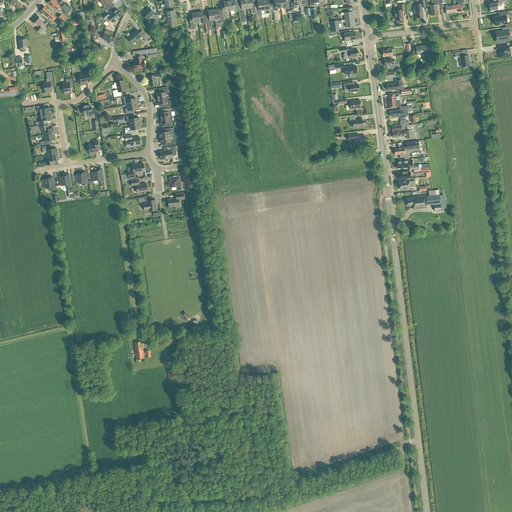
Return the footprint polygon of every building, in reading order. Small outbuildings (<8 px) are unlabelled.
[(17,9),(22,4),(17,0),(8,0),(10,2),(9,2),(12,5),(13,4),(17,9)] [(58,3),(53,0),(49,0),(48,3),(51,5),(50,6),(53,8),(54,8),(55,7),(58,10),(60,7),(57,4),(58,3)] [(113,1),(111,0),(101,0),(106,6),(103,8),(106,12),(111,7),(109,5),(113,1)] [(235,6),(234,0),(233,0),(229,1),(230,11),(231,14),(233,13),(234,12),(239,12),(238,5),(235,6)] [(240,0),(241,5),(238,5),(239,12),(244,11),(244,9),(247,8),(245,0),(240,0)] [(252,3),(251,0),(245,0),(247,8),(250,8),(250,10),(251,10),(252,14),(256,13),(255,7),(255,3),(252,3)] [(262,0),(257,1),(258,7),(255,7),(256,13),(257,16),(261,16),(260,13),(261,12),(261,10),(264,10),(262,0)] [(268,0),(262,0),(264,10),(265,14),(270,13),(270,11),(273,11),(272,5),(272,4),(269,4),(268,0)] [(274,0),(275,4),(272,5),(273,11),(278,10),(277,8),(281,8),(279,0),(274,0)] [(285,0),(279,0),(281,8),(284,7),(284,9),(289,8),(288,2),(285,3),(285,0)] [(293,0),(294,2),(291,2),(291,8),(297,7),(297,5),(299,5),(298,0),(293,0)] [(420,0),(420,4),(414,5),(414,9),(413,9),(414,13),(415,13),(416,18),(423,17),(422,7),(425,6),(424,0),(420,0)] [(430,0),(431,5),(429,5),(431,15),(438,15),(436,4),(439,4),(438,0),(430,0)] [(453,5),(454,12),(462,11),(461,4),(462,4),(461,0),(456,0),(457,5),(453,5)] [(224,1),(224,7),(221,8),(222,14),(223,17),(226,17),(225,13),(227,13),(227,11),(230,11),(229,1),(224,1)] [(494,11),(494,10),(497,9),(497,10),(504,9),(503,3),(501,3),(501,2),(496,3),(489,4),(490,11),(494,11)] [(70,9),(65,3),(62,6),(67,12),(70,9)] [(399,5),(399,10),(394,10),(395,20),(403,19),(402,11),(405,10),(404,4),(399,5)] [(454,12),(453,5),(445,6),(446,13),(454,12)] [(45,6),(40,11),(44,15),(52,22),(57,17),(53,14),(54,14),(45,6)] [(154,13),(149,7),(142,15),(147,20),(151,16),(154,19),(155,19),(155,21),(159,20),(158,14),(155,15),(153,13),(154,13)] [(122,15),(117,9),(109,15),(106,12),(100,18),(101,19),(100,19),(104,23),(106,21),(107,22),(110,20),(112,22),(122,15)] [(219,14),(219,9),(213,10),(215,20),(218,19),(218,21),(223,20),(223,17),(222,14),(219,14)] [(175,17),(174,10),(165,11),(166,16),(163,17),(163,19),(167,19),(166,19),(175,17)] [(206,17),(208,35),(211,34),(210,30),(211,30),(210,26),(212,26),(212,22),(211,20),(215,20),(213,10),(208,11),(209,17),(206,17)] [(203,17),(202,11),(197,12),(198,22),(201,22),(202,24),(205,23),(207,35),(208,35),(206,17),(203,17)] [(353,19),(352,11),(340,13),(340,15),(344,15),(345,19),(345,20),(353,19)] [(509,15),(508,11),(501,12),(502,16),(494,17),(495,25),(507,24),(506,15),(509,15)] [(191,13),(192,19),(189,19),(191,30),(196,29),(195,22),(198,22),(197,12),(191,13)] [(58,18),(63,24),(68,22),(62,14),(58,18)] [(43,21),(37,15),(32,21),(38,26),(35,29),(41,35),(43,33),(44,34),(46,32),(41,27),(42,25),(41,24),(43,21)] [(166,19),(167,19),(167,24),(164,24),(164,26),(176,25),(175,17),(166,19)] [(345,20),(345,19),(341,20),(341,22),(345,22),(346,27),(354,26),(353,19),(345,20)] [(497,42),(509,41),(508,33),(511,32),(511,27),(504,29),(505,32),(496,33),(497,42)] [(139,32),(137,29),(127,37),(132,44),(142,36),(145,39),(148,37),(142,30),(139,32)] [(108,41),(111,36),(108,34),(103,32),(101,38),(106,40),(108,41)] [(356,39),(355,32),(344,33),(345,40),(341,41),(342,44),(346,44),(346,40),(356,39)] [(28,48),(26,39),(18,40),(20,49),(21,49),(21,52),(25,51),(24,49),(28,48)] [(430,44),(423,45),(424,54),(429,53),(429,56),(432,56),(431,51),(430,44)] [(424,54),(423,45),(415,46),(416,55),(422,54),(422,58),(424,57),(424,54)] [(498,52),(499,58),(504,57),(504,56),(510,56),(508,46),(498,47),(499,52),(498,52)] [(348,51),(347,47),(339,48),(339,52),(344,51),(344,54),(343,55),(343,59),(348,59),(349,58),(358,56),(357,49),(348,51)] [(469,65),(468,55),(463,56),(462,52),(455,53),(456,57),(460,57),(461,67),(469,65)] [(142,60),(142,55),(135,56),(135,61),(133,62),(134,69),(145,68),(144,60),(142,60)] [(384,65),(386,65),(387,69),(394,68),(402,67),(402,64),(399,64),(398,64),(396,64),(396,60),(392,61),(392,59),(384,60),(384,65)] [(357,73),(356,65),(344,67),(345,74),(357,73)] [(89,77),(88,70),(85,71),(85,73),(79,74),(79,77),(77,77),(78,82),(80,82),(81,84),(87,83),(86,77),(89,77)] [(47,79),(47,82),(43,83),(44,85),(42,86),(43,90),(45,90),(45,93),(52,92),(51,86),(54,85),(52,71),(47,72),(48,79),(47,79)] [(163,85),(162,77),(160,77),(159,71),(152,72),(152,76),(148,76),(149,86),(156,85),(156,86),(163,85)] [(63,86),(61,86),(62,91),(64,91),(64,93),(71,92),(70,86),(73,86),(72,78),(65,79),(66,83),(63,83),(63,86)] [(396,83),(387,84),(387,90),(403,88),(402,82),(401,78),(395,79),(396,83)] [(125,87),(123,80),(116,82),(118,89),(112,91),(114,97),(121,95),(120,92),(126,90),(125,86),(125,87)] [(358,84),(352,85),(352,82),(343,83),(344,89),(349,89),(350,92),(359,91),(358,84)] [(17,87),(8,88),(9,90),(9,96),(18,95),(17,87)] [(159,89),(159,92),(156,93),(157,98),(166,97),(166,94),(168,94),(167,88),(159,89)] [(394,93),(388,94),(389,108),(395,107),(395,106),(400,106),(399,93),(396,93),(394,94),(394,93)] [(126,105),(137,103),(136,98),(132,99),(131,95),(123,97),(124,103),(126,102),(126,105)] [(166,97),(157,98),(158,104),(161,104),(162,107),(171,105),(170,100),(167,100),(166,97)] [(361,108),(360,100),(349,101),(350,109),(361,108)] [(137,103),(126,105),(127,108),(125,109),(126,114),(134,112),(134,109),(138,109),(137,103)] [(43,105),(37,106),(38,112),(40,112),(41,115),(51,113),(50,107),(44,108),(43,105)] [(94,117),(94,110),(93,108),(90,108),(89,105),(83,105),(83,108),(81,108),(82,113),(84,113),(84,116),(91,115),(91,117),(94,117)] [(159,113),(160,118),(171,116),(170,108),(162,109),(162,112),(159,113)] [(39,121),(40,124),(48,123),(48,120),(52,119),(51,113),(41,115),(42,120),(39,121)] [(140,123),(139,117),(135,118),(135,115),(126,116),(127,122),(129,121),(129,125),(140,123)] [(171,116),(160,118),(161,124),(164,124),(165,127),(173,125),(172,122),(173,122),(172,116),(171,116)] [(362,119),(355,120),(355,117),(349,118),(350,122),(353,122),(353,127),(363,126),(362,119)] [(400,125),(391,125),(392,131),(402,130),(401,129),(405,129),(405,128),(406,128),(405,126),(406,126),(409,125),(409,122),(406,122),(406,120),(400,120),(400,125)] [(140,123),(129,125),(130,127),(125,128),(125,134),(137,132),(137,129),(141,128),(140,123)] [(406,126),(407,130),(392,132),(393,137),(402,136),(406,135),(406,138),(412,137),(411,132),(417,131),(416,124),(409,125),(406,126)] [(54,133),(53,128),(47,129),(47,125),(40,126),(41,130),(43,130),(44,135),(54,133)] [(160,138),(170,136),(169,133),(174,133),(173,127),(162,129),(163,132),(159,133),(160,138)] [(54,133),(44,135),(45,141),(42,141),(43,145),(50,144),(49,140),(55,139),(54,133)] [(357,136),(356,133),(348,134),(348,140),(354,139),(355,144),(365,143),(364,135),(357,136)] [(140,144),(139,137),(132,138),(132,135),(125,136),(125,139),(129,139),(130,142),(126,143),(126,147),(131,146),(135,145),(135,144),(140,144)] [(170,140),(170,136),(160,138),(160,143),(164,143),(165,146),(177,144),(176,139),(170,140)] [(88,146),(87,147),(87,152),(89,151),(90,154),(96,153),(95,147),(99,147),(98,140),(94,141),(94,143),(88,144),(88,146)] [(395,153),(395,154),(399,154),(400,154),(400,157),(400,158),(409,157),(408,157),(407,153),(406,153),(406,151),(418,149),(418,145),(418,141),(405,142),(406,147),(404,147),(395,148),(395,151),(395,153)] [(168,150),(159,151),(161,160),(172,158),(172,155),(176,155),(175,145),(168,146),(168,150)] [(57,154),(56,148),(50,149),(50,146),(42,147),(43,153),(47,152),(47,155),(57,154)] [(57,154),(47,155),(48,161),(46,161),(46,165),(53,164),(52,160),(58,159),(57,154)] [(403,159),(404,161),(396,162),(397,168),(405,167),(404,165),(412,164),(411,160),(411,158),(403,159)] [(143,163),(132,165),(133,171),(128,172),(129,178),(135,177),(134,173),(144,172),(143,163)] [(102,169),(97,170),(97,171),(92,172),(93,181),(100,180),(100,182),(104,181),(102,169)] [(86,172),(81,172),(81,174),(76,174),(77,183),(84,182),(84,184),(88,184),(86,172)] [(70,174),(65,175),(65,176),(60,177),(61,186),(65,185),(65,187),(68,187),(71,186),(70,174)] [(174,177),(169,177),(170,182),(169,182),(169,187),(171,187),(181,186),(181,190),(185,189),(184,181),(180,182),(179,176),(176,176),(174,176),(174,177)] [(53,177),(48,177),(49,179),(43,179),(45,188),(51,187),(52,190),(55,189),(53,177)] [(147,191),(146,183),(139,185),(138,179),(131,180),(132,186),(136,185),(137,192),(147,191)] [(409,180),(398,181),(399,189),(402,189),(410,189),(410,187),(415,186),(415,181),(409,182),(409,180)] [(428,191),(429,196),(425,196),(425,195),(412,197),(406,198),(407,206),(412,205),(412,209),(426,207),(426,205),(433,204),(434,211),(441,210),(440,200),(444,200),(443,195),(439,195),(439,190),(428,191)] [(176,198),(168,199),(169,207),(179,205),(178,200),(184,199),(183,193),(175,194),(176,198)] [(155,199),(147,201),(147,203),(143,204),(144,210),(148,210),(148,211),(157,210),(155,199)] [(190,317),(184,311),(181,314),(187,320),(190,317)] [(140,341),(134,342),(136,359),(144,358),(143,355),(146,355),(146,358),(151,357),(150,350),(145,351),(146,353),(143,353),(143,349),(142,350),(140,341)] [(167,370),(169,380),(176,379),(176,375),(174,375),(173,369),(167,370)]
